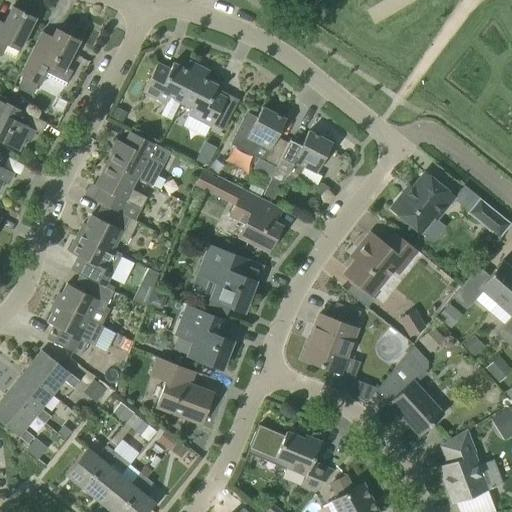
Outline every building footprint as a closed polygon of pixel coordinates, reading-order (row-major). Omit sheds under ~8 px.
[(35,18),(12,7),(0,29),(0,28),(0,55),(6,43),(18,50),(35,18)] [(72,71),(65,67),(78,40),(56,29),(47,46),(37,41),(20,74),(41,85),(45,76),(65,86),(72,71)] [(180,103),(199,66),(189,60),(185,69),(172,62),(169,69),(157,63),(142,92),(165,104),(169,97),(180,103)] [(211,127),(225,97),(213,91),(216,85),(205,79),(209,71),(199,66),(180,103),(191,109),(188,115),(211,127)] [(0,141),(18,150),(24,138),(29,140),(35,130),(21,123),(26,113),(0,99),(0,141)] [(251,155),(275,167),(287,143),(276,137),(285,119),(262,107),(246,138),(257,143),(251,155)] [(287,143),(275,167),(270,177),(272,177),(263,194),(273,199),(282,182),(285,183),(288,184),(292,183),(296,180),(303,166),(316,173),(331,143),(308,131),(299,149),(287,143)] [(152,186),(170,152),(134,134),(128,145),(117,140),(106,163),(137,178),(152,186)] [(7,183),(13,173),(0,166),(0,164),(5,156),(0,153),(0,183),(2,180),(7,183)] [(133,220),(139,208),(140,209),(146,197),(131,189),(137,178),(106,163),(94,185),(105,191),(100,201),(96,199),(95,200),(102,204),(137,222),(133,220)] [(201,170),(193,185),(211,194),(219,179),(201,170)] [(406,195),(403,192),(390,208),(420,233),(433,217),(436,219),(454,197),(424,172),(406,195)] [(220,181),(214,192),(228,200),(234,189),(220,181)] [(279,208),(242,189),(234,205),(230,213),(245,221),(237,237),(267,252),(281,225),(266,217),(272,205),(279,209),(279,208)] [(479,198),(467,212),(499,239),(511,224),(479,198)] [(78,232),(121,254),(113,250),(118,240),(126,244),(137,222),(102,204),(95,217),(90,214),(85,224),(83,223),(78,232)] [(79,274),(105,287),(121,254),(78,232),(73,242),(76,243),(71,253),(77,256),(70,269),(79,274)] [(370,233),(357,249),(361,252),(343,274),(371,296),(393,268),(398,273),(416,250),(395,233),(385,245),(370,233)] [(243,311),(255,281),(239,275),(246,258),(209,244),(197,274),(216,282),(210,298),(243,311)] [(482,291),(496,303),(511,285),(511,269),(502,260),(489,275),(477,265),(452,297),(466,309),(482,291)] [(59,292),(54,301),(100,325),(109,308),(105,307),(113,291),(105,287),(79,274),(73,287),(66,284),(61,293),(59,292)] [(495,334),(508,345),(511,341),(511,285),(496,303),(489,311),(504,324),(495,334)] [(139,288),(133,298),(147,305),(151,294),(139,288)] [(103,326),(100,325),(54,301),(49,311),(52,313),(47,322),(53,325),(46,338),(80,356),(87,343),(93,346),(103,326)] [(449,303),(438,316),(450,327),(462,315),(449,303)] [(339,374),(346,355),(356,328),(354,327),(360,313),(336,304),(330,318),(319,314),(301,359),(334,371),(330,383),(366,402),(377,388),(350,378),(339,374)] [(187,356),(221,369),(232,341),(218,335),(224,320),(186,306),(176,334),(193,341),(187,356)] [(409,337),(424,328),(413,309),(398,318),(409,337)] [(419,338),(417,340),(429,352),(445,337),(434,326),(433,325),(432,325),(419,338)] [(474,335),(463,344),(473,356),(484,346),(474,335)] [(426,360),(413,345),(390,375),(403,389),(388,403),(418,435),(442,413),(415,384),(427,373),(424,371),(426,369),(426,360)] [(73,388),(79,381),(41,350),(24,371),(52,394),(64,380),(73,388)] [(511,371),(498,356),(486,367),(499,383),(511,372),(511,371)] [(166,381),(156,407),(200,423),(212,393),(189,384),(194,371),(157,358),(151,375),(166,381)] [(24,371),(7,393),(45,423),(50,416),(41,409),(52,394),(24,371)] [(108,371),(103,381),(114,389),(119,375),(108,371)] [(106,389),(93,379),(83,391),(96,402),(106,389)] [(45,423),(7,393),(0,401),(0,421),(28,444),(33,437),(24,429),(35,416),(44,423),(45,423)] [(511,411),(509,406),(490,418),(504,440),(511,434),(511,411)] [(129,426),(130,427),(137,418),(131,413),(122,424),(97,456),(86,447),(65,474),(82,488),(112,450),(111,449),(129,426)] [(137,418),(130,427),(139,434),(146,426),(137,418)] [(63,425),(57,432),(66,439),(72,431),(63,425)] [(312,462),(320,442),(305,436),(303,439),(286,432),(284,436),(258,425),(249,448),(286,464),(285,467),(305,475),(301,486),(314,492),(332,470),(312,462)] [(451,504),(487,490),(473,453),(474,453),(466,430),(440,446),(447,463),(441,465),(443,470),(445,469),(446,474),(441,476),(451,504)] [(43,445),(34,438),(29,444),(38,451),(43,445)] [(132,462),(139,453),(123,440),(116,449),(132,462)] [(99,502),(120,475),(129,464),(112,450),(82,488),(99,502)] [(111,511),(118,511),(146,478),(140,472),(130,483),(120,475),(99,502),(111,511)] [(331,484),(337,496),(332,500),(338,511),(377,511),(362,483),(352,489),(345,476),(331,484)] [(146,478),(118,511),(146,511),(154,503),(144,494),(153,483),(146,478)]
